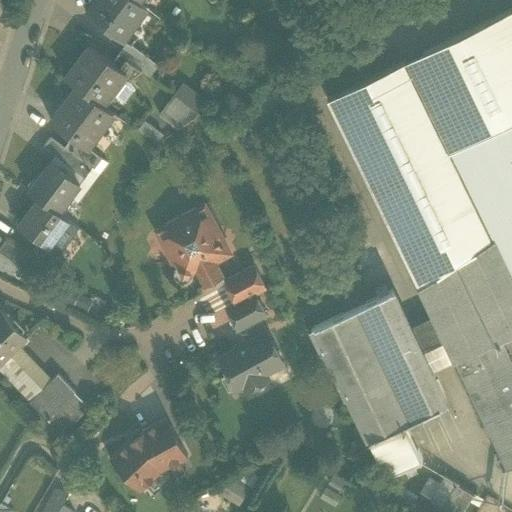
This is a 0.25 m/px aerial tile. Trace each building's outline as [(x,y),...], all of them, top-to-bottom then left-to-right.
[(147,9),(139,3),(135,0),(95,0),(86,13),(123,40),(147,9)] [(511,9),(327,99),(418,286),(494,239),(451,150),(511,120),(511,9)] [(129,43),(121,54),(151,77),(159,66),(129,43)] [(125,72),(88,44),(64,76),(76,86),(101,104),(125,72)] [(158,116),(176,126),(196,90),(178,80),(158,116)] [(101,104),(76,86),(50,120),(73,138),(85,147),(111,112),(101,104)] [(511,120),(451,150),(494,239),(494,238),(511,274),(511,120)] [(66,148),(51,136),(43,147),(64,163),(72,153),(66,148)] [(85,147),(73,138),(66,148),(72,153),(92,168),(100,157),(85,147)] [(92,168),(72,153),(64,163),(84,178),(92,168)] [(79,184),(49,161),(27,189),(38,197),(56,211),(79,184)] [(56,211),(38,197),(18,224),(46,246),(67,219),(56,211)] [(200,220),(195,210),(165,226),(170,236),(160,241),(172,263),(175,262),(178,266),(176,269),(174,271),(174,273),(174,276),(174,278),(175,280),(176,282),(178,282),(180,283),(182,284),(186,283),(188,282),(190,281),(192,279),(192,277),(193,274),(192,271),(196,269),(205,286),(222,277),(215,263),(226,257),(222,248),(223,247),(224,245),(224,243),(224,241),(223,239),(222,238),(220,237),(218,237),(216,237),(213,232),(218,230),(210,214),(200,220)] [(29,254),(7,238),(0,247),(0,252),(20,266),(29,254)] [(511,274),(494,238),(494,239),(418,286),(418,287),(453,361),(456,359),(456,358),(499,338),(500,339),(511,332),(511,274)] [(253,266),(224,282),(235,304),(255,294),(265,289),(253,266)] [(392,290),(311,328),(322,352),(323,352),(334,374),(335,374),(346,396),(347,396),(357,419),(358,418),(369,441),(405,424),(433,410),(423,388),(436,382),(392,290)] [(235,304),(226,309),(237,330),(266,315),(255,294),(235,304)] [(25,337),(2,313),(0,314),(0,367),(14,383),(22,375),(4,357),(21,341),(25,337)] [(267,333),(220,358),(229,375),(236,371),(247,390),(267,379),(264,373),(283,363),(267,333)] [(511,365),(500,339),(499,338),(456,358),(456,359),(508,467),(511,464),(511,365)] [(38,392),(54,376),(21,341),(4,357),(22,375),(38,392)] [(30,399),(29,401),(46,418),(74,391),(75,390),(58,373),(54,376),(38,392),(30,399)] [(38,392),(22,375),(14,383),(30,399),(38,392)] [(74,391),(47,417),(62,432),(88,406),(74,391)] [(94,419),(86,410),(63,433),(71,441),(94,419)] [(166,417),(141,431),(141,432),(131,439),(130,438),(110,458),(140,490),(161,470),(187,456),(166,417)] [(405,424),(369,441),(382,467),(392,474),(422,460),(405,424)] [(229,477),(219,495),(240,507),(250,489),(229,477)] [(443,477),(430,499),(437,504),(450,482),(443,477)] [(461,511),(472,495),(450,482),(437,504),(451,511),(461,511)] [(68,494),(56,486),(41,511),(42,511),(57,511),(62,504),(68,494)] [(511,511),(487,496),(476,511),(511,511)] [(12,511),(13,510),(0,502),(0,511),(12,511)]
